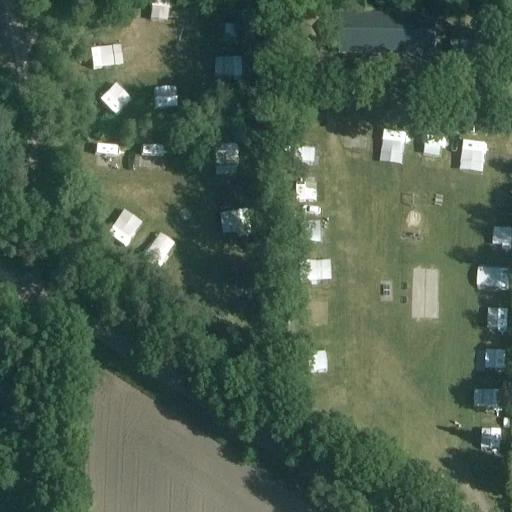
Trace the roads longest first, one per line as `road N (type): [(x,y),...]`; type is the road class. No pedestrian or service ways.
road 1 (unclassified): [(375,511),(41,294)]
road 2 (track): [(0,242),(24,158),(4,0)]
